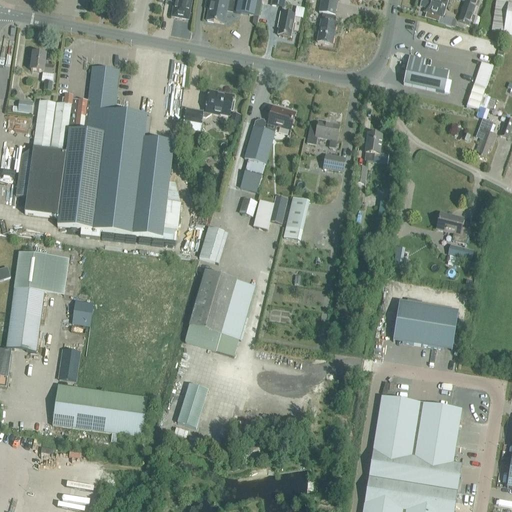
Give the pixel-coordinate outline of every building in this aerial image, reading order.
[(108,0),(109,1),(115,2),(114,6),(122,8),(123,4),(126,4),(127,0),(108,0)] [(190,6),(191,1),(192,1),(191,0),(158,0),(176,3),(173,18),(188,21),(191,6),(190,6)] [(226,11),(236,13),(236,14),(259,18),(262,0),(238,0),(238,5),(228,3),(228,2),(216,0),(211,0),(207,22),(224,25),(226,11)] [(285,2),(285,0),(271,0),(270,7),(282,9),(284,2),(285,2)] [(332,46),(336,25),(331,24),(332,17),(335,17),(337,0),(321,0),(319,14),(323,15),(317,44),(332,46)] [(429,0),(429,1),(425,0),(422,0),(420,8),(426,10),(425,13),(427,14),(426,19),(438,23),(440,18),(442,19),(447,3),(436,0),(429,0)] [(477,0),(465,0),(458,22),(469,26),(477,0)] [(502,38),(511,38),(511,7),(506,7),(502,38)] [(278,29),(279,29),(278,36),(290,39),(292,32),(299,33),(298,34),(299,35),(302,20),(301,20),(301,21),(294,20),(295,17),(280,15),(278,29)] [(30,66),(29,70),(31,71),(31,72),(43,74),(52,75),(52,74),(53,68),(44,67),(46,56),(33,54),(32,65),(30,66)] [(423,70),(425,62),(410,58),(404,86),(444,95),(445,94),(449,95),(451,82),(447,81),(449,75),(423,70)] [(474,86),(485,90),(493,68),(481,64),(474,86)] [(173,243),(174,231),(178,231),(181,207),(167,205),(174,146),(144,142),(147,119),(115,115),(117,100),(114,100),(117,73),(94,70),(90,103),(63,100),(62,107),(40,104),(34,151),(21,157),(16,197),(27,199),(25,215),(59,220),(57,229),(81,232),(80,238),(100,240),(100,234),(133,238),(173,243)] [(53,84),(45,83),(44,92),(52,93),(53,84)] [(229,118),(233,98),(210,93),(206,112),(205,111),(203,113),(203,114),(186,110),(183,122),(201,125),(203,119),(206,119),(212,115),(219,117),(219,116),(229,118)] [(476,118),(482,120),(490,99),(484,97),(476,118)] [(14,102),(12,113),(32,115),(34,103),(19,101),(19,102),(14,102)] [(244,160),(249,162),(241,190),(256,194),(264,166),(266,166),(275,135),(277,128),(290,132),(295,116),(273,109),(269,126),(266,125),(266,124),(265,124),(258,122),(256,124),(254,129),(253,129),(244,160)] [(483,121),(478,136),(482,137),(476,152),(479,153),(478,157),(485,160),(489,150),(492,151),(497,136),(490,133),(493,124),(483,121)] [(511,130),(511,122),(506,121),(500,138),(509,141),(511,130)] [(335,151),(340,128),(333,126),(333,128),(318,125),(318,128),(311,127),(307,145),(316,147),(317,139),(331,141),(329,149),(335,151)] [(366,155),(365,162),(374,163),(375,156),(380,156),(380,155),(384,156),(385,149),(381,148),(382,138),(376,137),(376,134),(369,133),(369,136),(368,136),(366,155)] [(323,171),(343,174),(346,161),(326,157),(323,171)] [(356,185),(365,186),(367,170),(358,169),(356,185)] [(210,202),(218,205),(221,195),(213,193),(210,202)] [(260,202),(253,229),(267,232),(270,223),(282,226),(288,200),(276,197),(274,206),(260,202)] [(243,199),(238,214),(253,219),(257,204),(243,199)] [(437,231),(455,235),(453,243),(466,246),(469,234),(461,232),(464,221),(440,215),(437,231)] [(351,238),(363,239),(365,229),(353,227),(351,238)] [(228,235),(208,229),(199,260),(219,266),(228,235)] [(303,233),(286,229),(283,239),(300,243),(303,233)] [(465,250),(450,246),(448,256),(453,257),(462,260),(464,254),(465,250)] [(397,249),(395,263),(402,265),(405,250),(397,249)] [(0,281),(10,278),(6,268),(0,270),(0,281)] [(188,328),(189,328),(184,345),(216,355),(216,354),(234,359),(239,342),(242,343),(258,289),(255,288),(237,283),(237,282),(204,272),(188,328)] [(0,387),(6,388),(7,381),(8,381),(12,354),(11,354),(12,351),(37,355),(44,295),(14,290),(6,350),(4,350),(4,353),(0,352),(0,387)] [(399,303),(393,343),(452,352),(459,312),(421,306),(421,303),(407,301),(407,304),(399,303)] [(93,307),(75,304),(72,326),(90,328),(93,307)] [(63,351),(58,381),(76,384),(81,354),(63,351)] [(208,392),(189,386),(177,425),(196,431),(208,392)] [(120,445),(122,436),(143,439),(148,399),(59,387),(54,426),(112,435),(111,443),(120,445)] [(453,465),(462,411),(382,398),(363,511),(454,511),(462,466),(453,465)]
